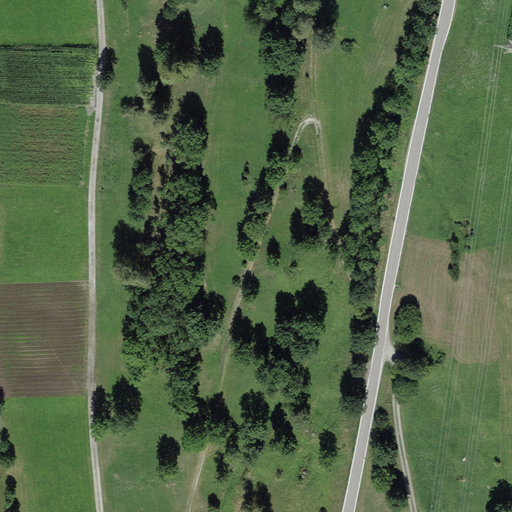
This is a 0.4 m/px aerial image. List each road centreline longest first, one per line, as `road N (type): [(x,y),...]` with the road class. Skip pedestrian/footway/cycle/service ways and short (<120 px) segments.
road 1 (track): [(186,511),(219,402),(233,313),(300,125),(317,123),(330,241),(342,277)]
road 2 (tertiary): [(347,511),(447,0)]
road 3 (track): [(98,511),(91,395),(98,0)]
road 4 (track): [(414,511),(395,363),(380,335)]
